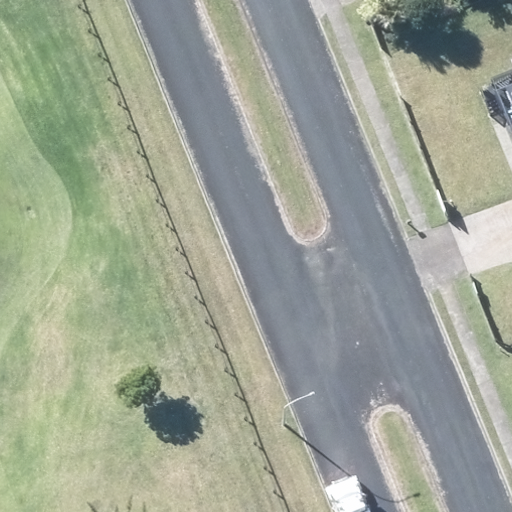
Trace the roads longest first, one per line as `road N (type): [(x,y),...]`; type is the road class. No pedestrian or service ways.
road 1 (tertiary): [(301,326),(167,0)]
road 2 (tertiary): [(270,0),(388,292)]
road 3 (tertiary): [(388,292),(477,511)]
road 4 (tertiary): [(376,511),(301,326)]
